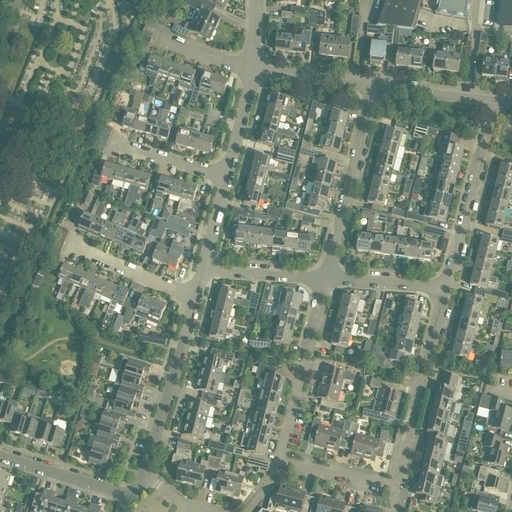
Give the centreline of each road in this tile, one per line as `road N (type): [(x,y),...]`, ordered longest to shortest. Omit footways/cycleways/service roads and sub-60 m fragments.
road 1 (residential): [(322,279),(374,86)]
road 2 (residential): [(446,288),(498,101)]
road 3 (residential): [(144,474),(194,299)]
road 4 (residential): [(144,474),(125,495),(0,456)]
road 5 (residential): [(194,299),(68,244)]
road 6 (residential): [(374,86),(250,68)]
road 7 (residential): [(498,101),(374,86)]
road 8 (residential): [(446,288),(322,279)]
road 9 (residential): [(393,488),(423,368)]
road 10 (residential): [(322,279),(202,271)]
